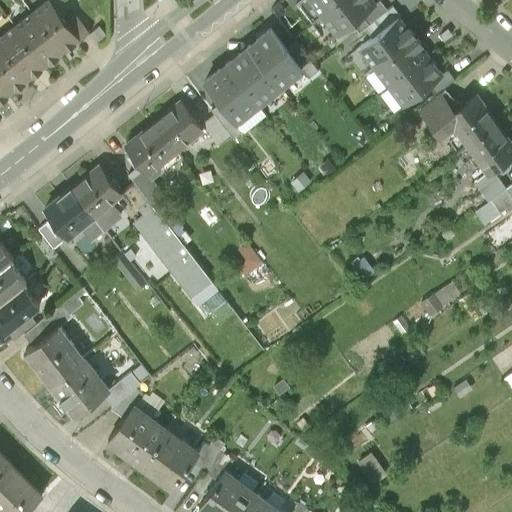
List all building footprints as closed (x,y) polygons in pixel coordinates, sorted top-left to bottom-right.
[(51,0),(45,0),(32,10),(61,48),(78,35),(64,16),(51,0)] [(312,0),(322,12),(337,0),(312,0)] [(337,0),(322,12),(337,31),(375,2),(373,0),(337,0)] [(73,9),(64,16),(78,35),(88,28),(73,9)] [(44,61),(61,48),(32,10),(15,23),(44,61)] [(360,44),(374,63),(416,30),(409,22),(405,25),(397,14),(360,44)] [(15,23),(0,34),(0,38),(27,74),(44,61),(15,23)] [(105,32),(99,24),(91,30),(97,38),(105,32)] [(248,43),(279,83),(301,66),(270,26),(248,43)] [(374,63),(389,81),(427,52),(419,42),(423,39),(416,30),(374,63)] [(0,38),(0,73),(10,87),(27,74),(0,38)] [(226,61),(257,100),(279,83),(248,43),(226,61)] [(442,71),(427,52),(389,81),(404,100),(442,71)] [(226,61),(204,78),(235,117),(257,100),(226,61)] [(0,94),(10,87),(0,73),(0,94)] [(448,138),(456,148),(495,119),(474,91),(450,109),(436,90),(418,103),(438,130),(452,120),(459,130),(448,138)] [(180,97),(154,117),(176,146),(202,125),(180,97)] [(201,119),(217,139),(229,129),(214,109),(201,119)] [(156,161),(176,146),(154,117),(124,140),(133,150),(128,153),(135,163),(140,159),(150,172),(159,165),(156,161)] [(511,149),(511,141),(495,119),(456,148),(464,159),(475,151),(487,168),(492,165),(511,149)] [(392,160),(401,173),(417,162),(412,155),(419,150),(414,144),(392,160)] [(169,195),(150,172),(140,159),(135,163),(128,169),(134,176),(156,205),(163,199),(169,195)] [(99,160),(71,181),(93,209),(110,196),(121,187),(99,160)] [(489,194),(505,183),(492,165),(487,168),(474,177),(487,195),(489,194)] [(176,232),(156,205),(134,176),(124,184),(144,210),(134,217),(151,238),(197,298),(201,295),(207,303),(223,291),(176,232)] [(511,178),(505,183),(489,194),(497,205),(511,194),(511,178)] [(79,220),(93,209),(71,181),(44,203),(52,213),(48,216),(55,226),(60,222),(66,231),(79,220)] [(110,196),(93,209),(104,222),(120,210),(110,196)] [(183,226),(163,199),(156,205),(176,232),(183,226)] [(89,233),(104,222),(93,209),(79,220),(89,233)] [(0,216),(0,230),(10,223),(3,214),(0,216)] [(53,243),(63,235),(55,226),(48,216),(38,224),(53,243)] [(0,264),(10,257),(14,254),(0,236),(0,264)] [(243,260),(239,261),(238,269),(243,270),(249,269),(263,258),(246,236),(237,244),(245,253),(245,258),(243,260)] [(111,253),(136,285),(146,277),(121,245),(111,253)] [(0,297),(23,280),(26,278),(10,257),(0,264),(0,297)] [(448,277),(419,298),(429,313),(442,304),(441,302),(457,290),(448,277)] [(40,301),(23,280),(0,297),(0,322),(4,328),(7,326),(29,309),(40,301)] [(84,282),(63,298),(71,308),(84,298),(79,292),(87,286),(84,282)] [(63,298),(36,319),(22,330),(31,342),(58,321),(59,322),(74,311),(71,308),(63,298)] [(36,319),(29,309),(7,326),(14,335),(22,330),(36,319)] [(206,321),(198,310),(188,317),(196,328),(206,321)] [(400,313),(393,318),(401,329),(408,324),(400,313)] [(25,346),(50,379),(83,354),(59,322),(58,321),(31,342),(25,346)] [(403,350),(408,358),(421,349),(415,341),(403,350)] [(84,353),(83,354),(50,379),(75,411),(104,389),(109,385),(84,353)] [(104,389),(113,401),(136,384),(150,372),(141,360),(109,385),(104,389)] [(511,367),(503,374),(511,387),(511,367)] [(289,385),(283,375),(274,382),(280,391),(289,385)] [(471,386),(464,376),(451,385),(458,395),(471,386)] [(131,403),(134,406),(145,391),(136,384),(113,401),(126,410),(131,403)] [(148,393),(145,391),(134,406),(149,416),(151,413),(163,397),(152,388),(148,393)] [(107,436),(140,459),(164,427),(166,424),(151,413),(149,416),(134,406),(131,403),(126,410),(107,436)] [(180,438),(164,427),(140,459),(173,483),(191,457),(198,447),(182,435),(180,438)] [(191,457),(205,467),(219,448),(225,439),(216,432),(210,441),(205,437),(198,447),(191,457)] [(0,467),(10,458),(0,447),(0,467)] [(233,457),(219,448),(205,467),(217,477),(225,467),(226,468),(233,457)] [(387,473),(371,450),(357,460),(373,483),(387,473)] [(19,511),(42,490),(10,458),(0,467),(0,503),(9,511),(19,511)] [(199,502),(212,511),(241,511),(255,494),(249,489),(256,480),(243,470),(238,477),(226,468),(225,467),(217,477),(199,502)] [(284,511),(257,491),(255,494),(241,511),(284,511)] [(310,511),(312,509),(298,499),(288,511),(310,511)]
